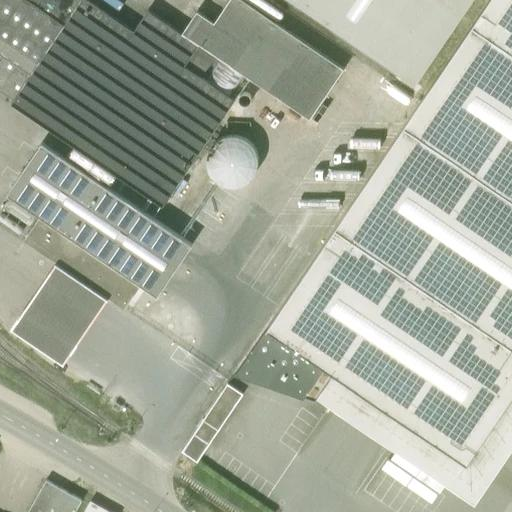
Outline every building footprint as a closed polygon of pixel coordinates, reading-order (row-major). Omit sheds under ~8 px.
[(0,0),(0,91),(12,100),(80,0),(0,0)] [(80,0),(12,100),(10,103),(162,206),(235,99),(230,96),(244,75),(182,32),(148,9),(133,30),(88,0),(80,0)] [(197,11),(182,32),(244,75),(309,119),(343,68),(242,0),(228,0),(214,22),(197,11)] [(511,0),(487,0),(235,374),(315,402),(334,373),(467,463),(511,396),(511,0)] [(291,0),(367,51),(415,84),(471,0),(291,0)] [(259,162),(260,157),(260,152),(258,147),(256,143),(252,139),(249,136),(244,133),(240,132),(234,131),(229,132),(225,133),(220,136),(216,139),(213,142),(211,147),(209,152),(209,157),(209,162),(210,167),(213,171),(216,175),(220,178),(224,181),(229,182),(234,183),(239,182),(244,181),(249,178),(252,175),(256,171),(258,167),(259,162)] [(22,241),(56,264),(123,310),(140,285),(156,297),(191,245),(41,142),(6,194),(39,216),(22,241)] [(181,451),(197,462),(243,394),(227,383),(181,451)] [(73,511),(80,500),(45,480),(26,511),(73,511)] [(83,511),(106,511),(90,503),(91,501),(90,500),(83,511)]
